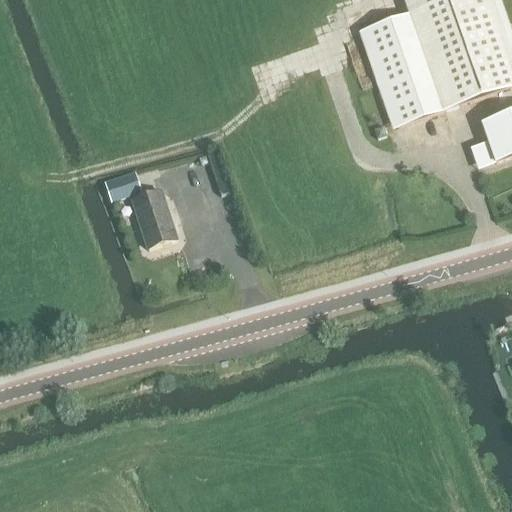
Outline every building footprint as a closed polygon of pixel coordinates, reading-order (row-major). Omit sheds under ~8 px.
[(511,33),(500,0),(404,0),(411,20),(444,114),(511,92),(511,33)] [(445,115),(444,114),(411,20),(365,35),(398,131),(421,123),(445,115)] [(511,117),(482,127),(490,149),(496,167),(498,166),(511,161),(511,117)] [(385,129),(375,133),(379,143),(388,139),(385,129)] [(114,205),(143,195),(136,176),(107,186),(114,205)] [(150,253),(179,243),(162,195),(134,204),(150,253)]
